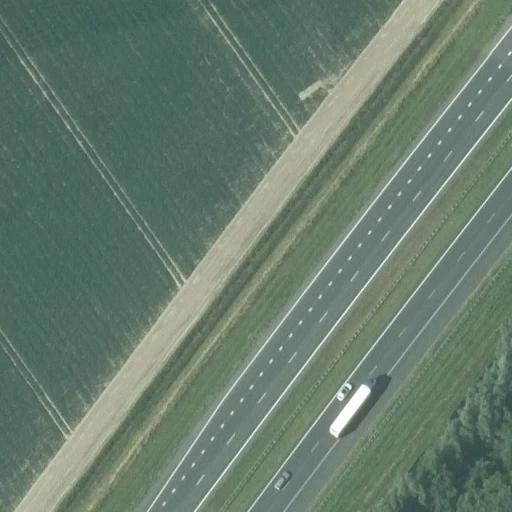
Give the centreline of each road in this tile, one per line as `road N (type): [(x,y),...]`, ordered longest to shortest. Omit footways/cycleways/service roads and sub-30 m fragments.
road 1 (motorway): [(511,77),(176,511)]
road 2 (motorway): [(266,511),(511,192)]
